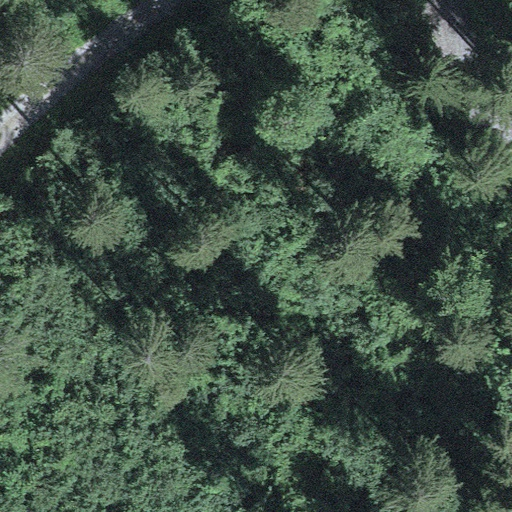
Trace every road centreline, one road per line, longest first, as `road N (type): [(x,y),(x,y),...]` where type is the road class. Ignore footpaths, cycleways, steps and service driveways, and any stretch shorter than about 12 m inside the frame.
road 1 (track): [(181,0),(90,64),(0,149)]
road 2 (track): [(445,0),(476,76),(511,123)]
